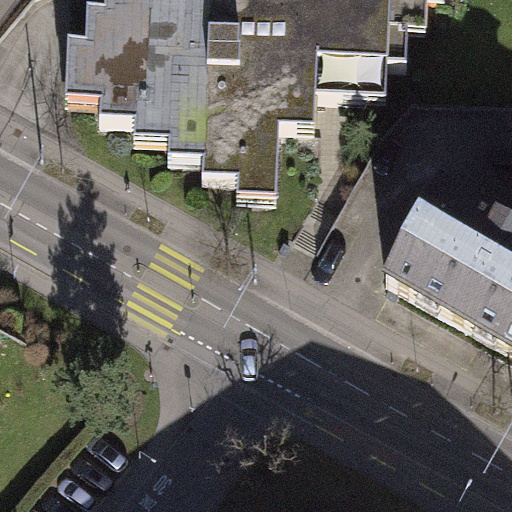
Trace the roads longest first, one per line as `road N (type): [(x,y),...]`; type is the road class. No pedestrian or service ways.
road 1 (tertiary): [(0,193),(274,348)]
road 2 (tertiary): [(274,348),(511,476)]
road 3 (residential): [(274,348),(247,395),(153,511)]
